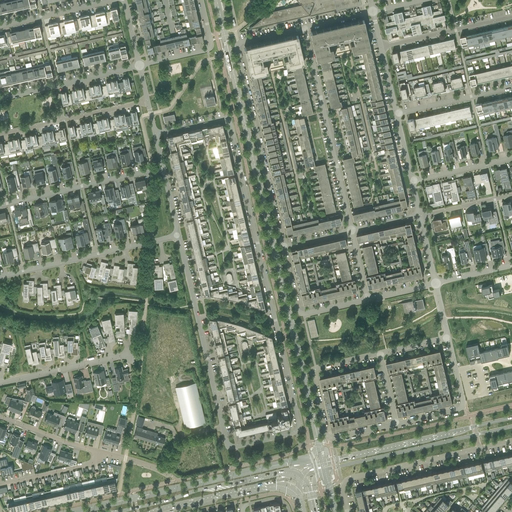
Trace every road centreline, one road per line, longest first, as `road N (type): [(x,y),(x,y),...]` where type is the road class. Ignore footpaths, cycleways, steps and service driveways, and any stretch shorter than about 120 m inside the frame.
road 1 (residential): [(156,135),(225,119),(241,172),(297,430),(237,447),(226,442),(179,236)]
road 2 (residential): [(304,28),(235,48),(282,247)]
road 3 (secondary): [(511,417),(308,467)]
road 4 (residential): [(353,231),(304,28)]
road 5 (residential): [(511,441),(347,480),(347,511)]
road 6 (secondary): [(324,470),(511,425)]
road 7 (residential): [(0,277),(179,236)]
road 8 (secondary): [(285,471),(118,511)]
road 9 (residential): [(0,206),(164,170)]
road 10 (track): [(0,306),(51,316),(79,314),(93,297),(145,302)]
road 11 (residential): [(0,134),(148,99)]
road 12 (residential): [(0,97),(140,65)]
road 13 (unclassified): [(368,299),(300,313),(282,247)]
road 14 (residential): [(0,384),(132,354)]
road 15 (track): [(309,340),(382,333),(437,307)]
road 16 (residential): [(381,47),(511,17)]
